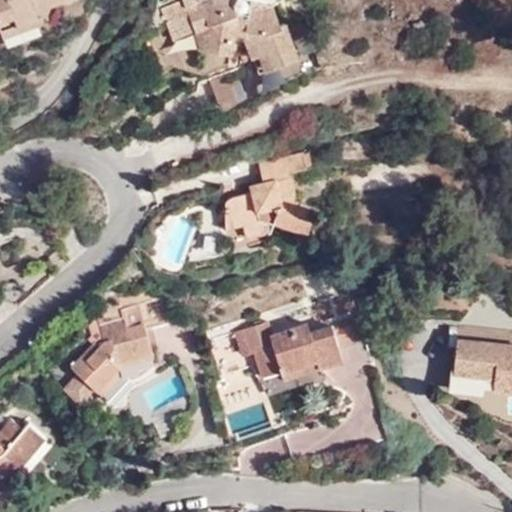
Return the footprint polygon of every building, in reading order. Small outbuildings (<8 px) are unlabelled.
[(0,0),(0,29),(38,13),(37,11),(34,3),(43,0),(44,0),(45,2),(51,0),(0,0)] [(47,8),(45,2),(44,0),(43,0),(34,3),(37,11),(47,8)] [(244,44),(250,58),(270,49),(276,63),(298,53),(285,22),(280,24),(269,0),(249,0),(248,11),(234,8),(230,0),(210,0),(189,9),(184,0),(181,0),(162,8),(169,26),(190,18),(196,31),(206,28),(203,49),(232,53),(235,34),(245,36),(244,44)] [(38,13),(0,29),(3,36),(41,21),(38,13)] [(270,49),(250,58),(257,71),(276,63),(270,49)] [(292,73),(313,67),(310,52),(288,58),(292,73)] [(278,67),(258,72),(261,86),(282,81),(278,67)] [(237,68),(206,80),(217,107),(247,96),(237,68)] [(225,227),(243,223),(264,217),(273,220),(306,234),(316,207),(296,199),(298,193),(292,168),(309,164),(305,148),(288,152),(287,147),(261,153),(262,162),(258,163),(262,180),(250,183),(250,191),(235,195),(226,201),(225,227)] [(264,217),(243,223),(247,236),(268,230),(273,220),(264,217)] [(24,302),(56,273),(51,264),(8,281),(2,293),(24,302)] [(125,317),(127,326),(145,321),(142,305),(123,309),(125,317)] [(338,348),(365,340),(359,316),(331,324),(338,348)] [(127,326),(125,317),(99,325),(101,333),(71,364),(102,392),(122,370),(121,363),(153,354),(147,332),(145,321),(127,326)] [(343,360),(338,348),(331,324),(310,330),(307,321),(269,334),(264,320),(242,327),(250,351),(256,350),(263,374),(280,369),(281,373),(318,362),(319,367),(343,360)] [(511,343),(457,337),(453,370),(493,375),(492,387),(511,389),(511,343)] [(318,362),(281,373),(283,377),(319,367),(318,362)] [(493,375),(453,370),(451,381),(492,387),(493,375)] [(0,476),(2,476),(0,471),(0,454),(6,451),(21,465),(48,436),(29,420),(24,426),(12,417),(0,431),(0,476)]
